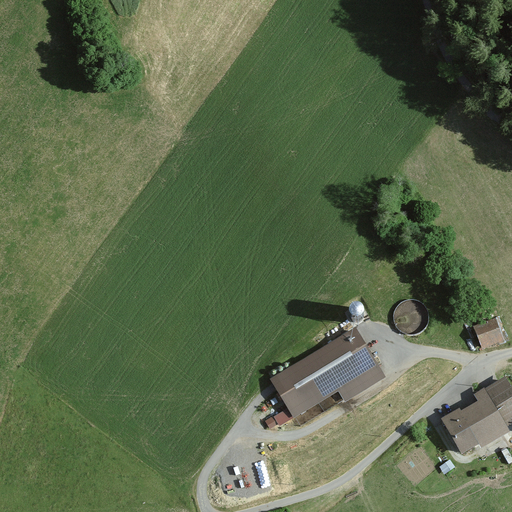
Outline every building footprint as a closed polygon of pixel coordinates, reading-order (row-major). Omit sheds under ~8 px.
[(410,300),(405,301),(400,303),(395,307),(393,312),(392,318),(393,324),(395,329),(400,333),(406,336),(412,336),(417,334),(422,331),(426,326),(427,320),(427,314),(425,309),(421,304),(416,302),(410,300)] [(496,318),(470,330),(480,352),(505,340),(496,318)] [(360,327),(269,379),(294,423),(344,394),(349,403),(391,380),(360,327)] [(502,376),(480,389),(505,430),(511,426),(511,388),(510,389),(502,376)] [(472,404),(442,420),(461,456),(505,430),(480,389),(468,396),(472,404)]
